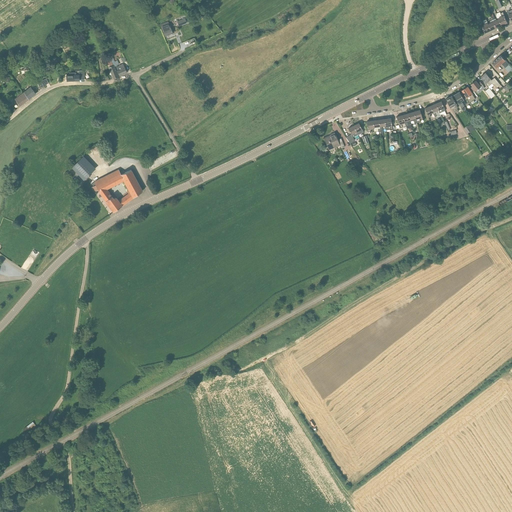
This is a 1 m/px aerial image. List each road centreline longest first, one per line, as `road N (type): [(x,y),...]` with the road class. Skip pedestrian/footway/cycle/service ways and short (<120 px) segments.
road 1 (tertiary): [(0,326),(86,238),(196,181)]
road 2 (track): [(66,453),(50,417),(67,384),(84,240)]
road 3 (tertiary): [(196,181),(367,95)]
road 4 (residential): [(135,75),(52,86),(0,126)]
road 5 (residential): [(375,110),(450,87),(489,57)]
road 6 (tertiary): [(367,95),(482,41)]
road 7 (unclassified): [(196,181),(135,75)]
